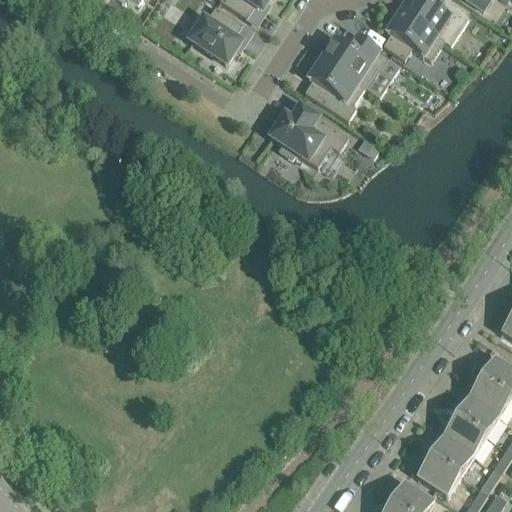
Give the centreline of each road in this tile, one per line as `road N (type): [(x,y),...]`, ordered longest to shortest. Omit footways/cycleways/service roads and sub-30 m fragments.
road 1 (tertiary): [(323,511),(511,232)]
road 2 (residential): [(129,44),(246,119),(311,16),(357,0)]
